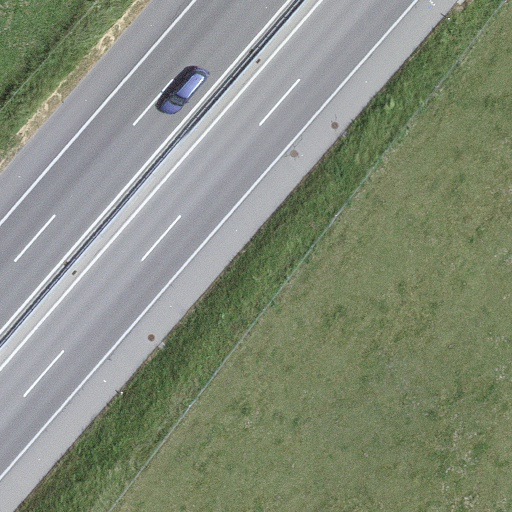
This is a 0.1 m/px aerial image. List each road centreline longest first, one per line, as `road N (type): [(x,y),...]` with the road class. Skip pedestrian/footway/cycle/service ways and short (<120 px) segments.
road 1 (motorway): [(0,428),(372,0)]
road 2 (motorway): [(241,0),(0,278)]
